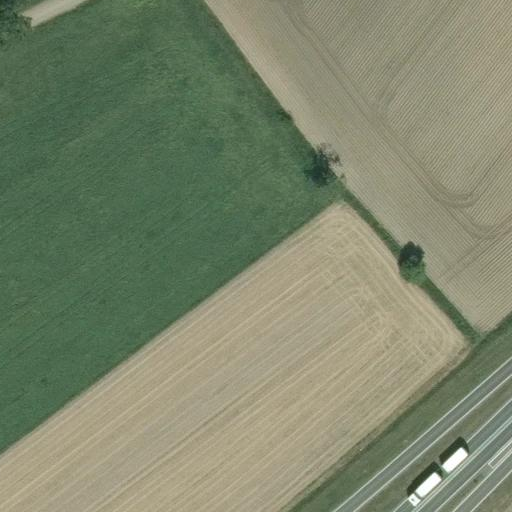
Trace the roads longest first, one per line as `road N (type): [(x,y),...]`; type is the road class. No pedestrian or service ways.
road 1 (trunk): [(511,371),(340,511)]
road 2 (trunk): [(412,511),(511,418)]
